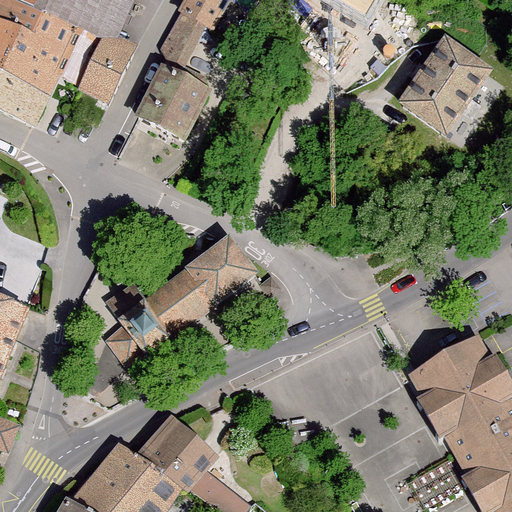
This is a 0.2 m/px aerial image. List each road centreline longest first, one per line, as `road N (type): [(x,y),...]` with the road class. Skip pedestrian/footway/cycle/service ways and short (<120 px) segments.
road 1 (tertiary): [(49,467),(198,382),(329,326)]
road 2 (residential): [(49,467),(49,418),(95,183)]
road 3 (tertiary): [(329,326),(437,276),(511,228)]
road 4 (residential): [(95,183),(178,0)]
road 5 (residential): [(95,183),(246,236)]
road 6 (unclassified): [(246,236),(308,282),(329,326)]
